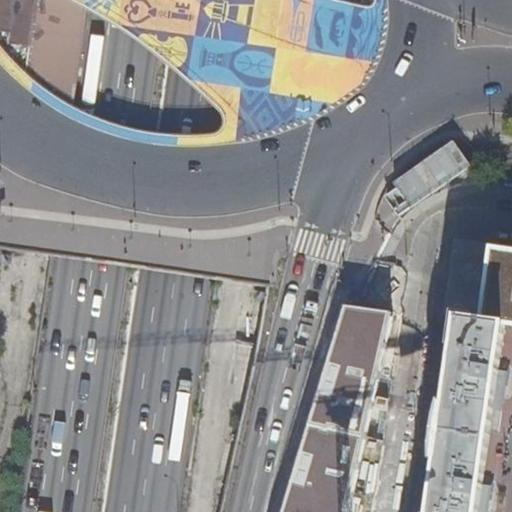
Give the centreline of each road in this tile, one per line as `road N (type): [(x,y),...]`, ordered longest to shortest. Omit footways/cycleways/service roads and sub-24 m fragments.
road 1 (trunk): [(139,511),(213,0)]
road 2 (trunk): [(129,0),(58,511)]
road 3 (trunk): [(251,511),(345,146)]
road 4 (primary): [(0,114),(32,143),(95,171),(159,181),(244,178),(345,146)]
